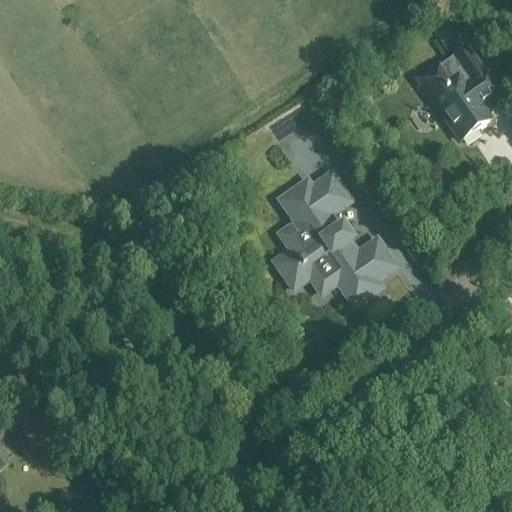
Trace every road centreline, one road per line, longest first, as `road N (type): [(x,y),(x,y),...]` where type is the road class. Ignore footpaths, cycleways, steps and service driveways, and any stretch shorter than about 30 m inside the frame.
road 1 (residential): [(219,493),(415,363),(474,254),(511,224)]
road 2 (residential): [(219,493),(84,304),(0,273)]
